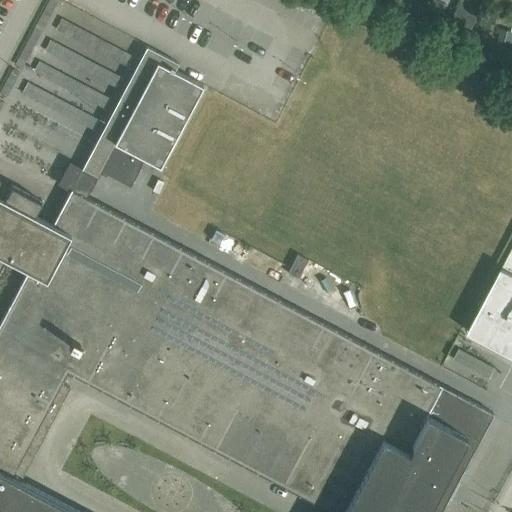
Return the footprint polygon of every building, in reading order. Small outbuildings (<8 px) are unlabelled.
[(145,158),(159,166),(202,85),(174,70),(178,63),(147,47),(52,224),(34,215),(41,201),(11,185),(3,198),(0,196),(0,254),(28,270),(0,323),(0,336),(3,338),(0,342),(0,511),(440,511),(493,414),(87,197),(101,170),(130,186),(145,158)] [(184,179),(240,205),(286,105),(230,79),(184,179)] [(511,249),(468,332),(511,355),(511,249)] [(312,279),(316,261),(300,257),(295,275),(312,279)] [(327,281),(318,288),(333,308),(342,301),(327,281)]
